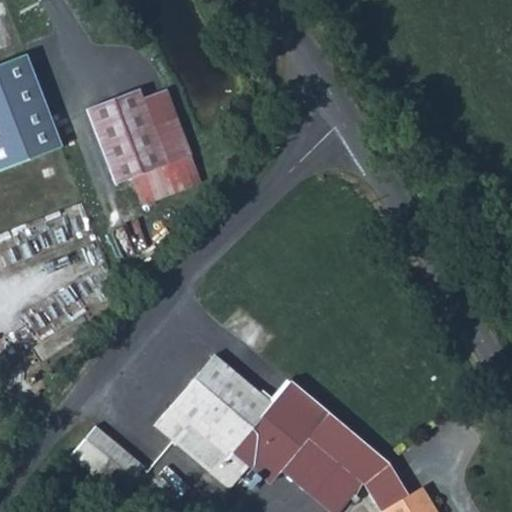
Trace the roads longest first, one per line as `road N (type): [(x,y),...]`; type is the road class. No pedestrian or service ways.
road 1 (unclassified): [(348,121),(216,243),(0,499)]
road 2 (tertiary): [(511,388),(348,121)]
road 3 (tertiary): [(348,121),(272,0)]
